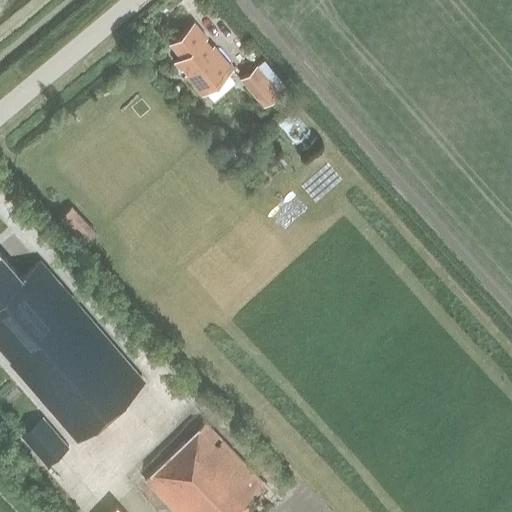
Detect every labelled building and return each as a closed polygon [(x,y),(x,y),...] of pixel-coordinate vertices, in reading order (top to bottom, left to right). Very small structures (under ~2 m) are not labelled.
[(177,63),(204,95),(234,70),(196,24),(172,44),(183,58),(177,63)] [(261,68),(245,81),(268,109),(284,95),(261,68)] [(295,109),(280,122),(305,148),(320,134),(295,109)] [(96,233),(72,206),(58,219),(82,245),(96,233)] [(10,363),(79,441),(146,382),(51,274),(47,278),(36,265),(23,277),(0,251),(0,346),(12,360),(10,363)] [(45,415),(22,435),(49,466),(72,446),(45,415)] [(143,474),(177,511),(247,511),(273,490),(208,417),(143,474)] [(122,511),(115,503),(104,511),(122,511)]
